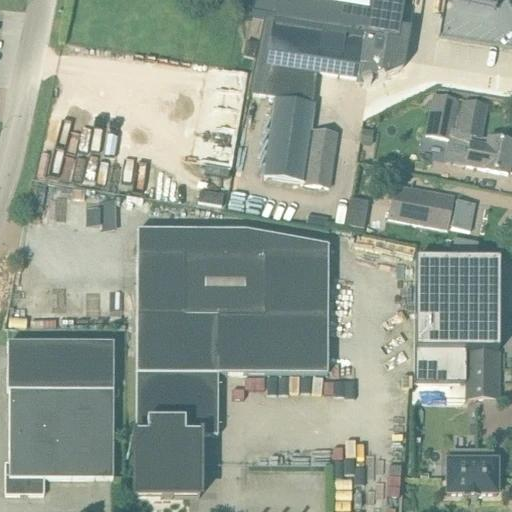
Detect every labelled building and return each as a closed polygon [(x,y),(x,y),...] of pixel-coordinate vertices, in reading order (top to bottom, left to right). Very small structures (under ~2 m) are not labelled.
[(236,0),(235,8),(251,10),(252,0),(236,0)] [(253,0),(249,19),(263,22),(271,23),(269,36),(270,36),(261,99),(274,101),(262,180),(303,186),(303,188),(328,191),(336,138),(311,135),(315,107),(312,107),(317,77),(356,83),(367,84),(368,79),(381,81),(397,75),(401,69),(404,63),(409,31),(399,30),(403,0),(253,0)] [(446,0),(446,2),(495,12),(497,0),(446,0)] [(246,44),(243,58),(255,60),(258,47),(246,44)] [(425,138),(449,143),(457,104),(433,99),(425,138)] [(511,177),(511,140),(490,136),(489,141),(479,139),(486,109),(462,105),(456,136),(471,139),(465,169),(482,173),(507,178),(507,177),(511,177)] [(469,235),(474,207),(456,204),(456,205),(452,205),(453,201),(394,190),(388,222),(447,233),(448,229),(451,230),(451,231),(469,235)] [(134,234),(134,385),(133,501),(136,501),(136,499),(160,499),(160,501),(162,501),(162,499),(161,499),(161,494),(197,494),(197,482),(199,482),(199,479),(197,479),(197,462),(199,462),(199,460),(197,460),(197,442),(199,442),(199,439),(217,439),(217,378),(326,379),(327,250),(244,235),(134,234)] [(455,240),(452,258),(476,263),(480,245),(455,240)] [(414,263),(413,387),(466,388),(466,356),(498,356),(498,263),(414,263)] [(81,314),(128,314),(129,283),(81,282),(81,314)] [(68,313),(66,283),(54,283),(56,314),(68,313)] [(113,347),(7,347),(7,395),(9,395),(9,467),(5,467),(4,499),(44,499),(44,483),(113,483),(113,395),(113,347)] [(408,393),(408,408),(466,408),(466,402),(498,402),(498,356),(466,356),(466,388),(413,387),(413,393),(408,393)] [(451,464),(446,464),(446,498),(464,498),(464,500),(478,500),(478,498),(496,498),(496,464),(491,464),(491,454),(451,454),(451,464)]
